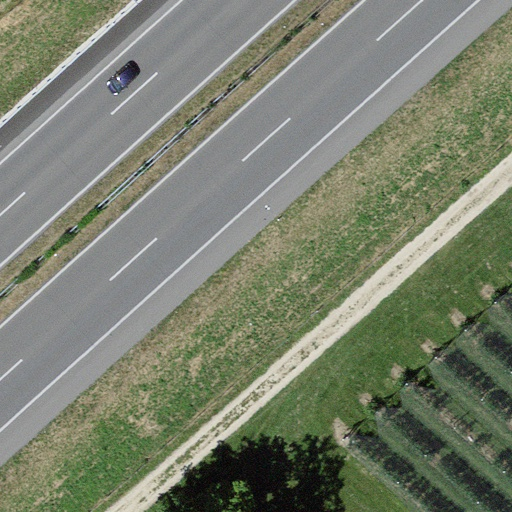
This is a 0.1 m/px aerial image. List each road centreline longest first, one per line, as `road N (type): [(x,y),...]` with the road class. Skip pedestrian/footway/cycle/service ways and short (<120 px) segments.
road 1 (motorway): [(0,381),(423,0)]
road 2 (track): [(127,511),(511,170)]
road 3 (motorway): [(240,0),(0,216)]
